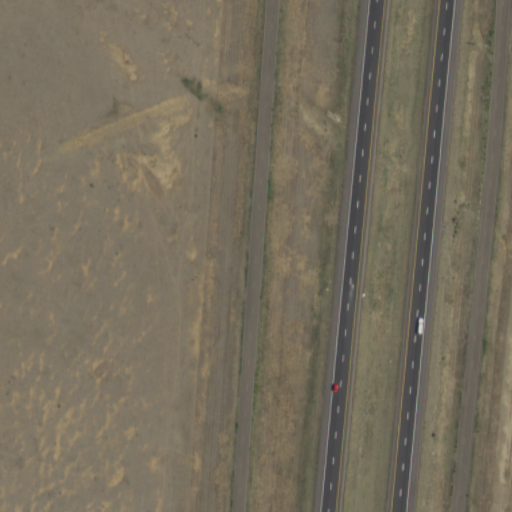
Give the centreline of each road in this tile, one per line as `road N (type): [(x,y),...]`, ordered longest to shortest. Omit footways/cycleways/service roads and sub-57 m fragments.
road 1 (motorway): [(392,511),(440,0)]
road 2 (motorway): [(371,0),(323,511)]
road 3 (residential): [(498,0),(454,511)]
road 4 (residential): [(232,511),(268,0)]
